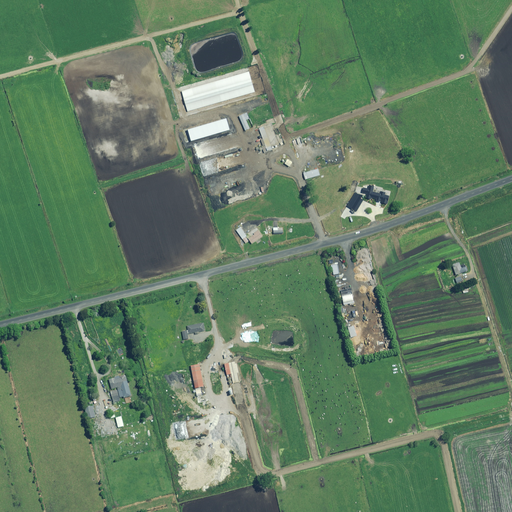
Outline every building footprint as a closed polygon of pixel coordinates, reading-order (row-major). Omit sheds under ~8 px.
[(253,85),(249,72),(181,91),(185,104),(187,112),(255,92),(253,85)] [(253,127),(247,113),(239,116),(245,131),(253,127)] [(272,149),(264,127),(259,128),(267,151),(272,149)] [(303,149),(301,139),(293,141),(296,151),(303,149)] [(320,175),(318,169),(303,173),(305,179),(320,175)] [(376,190),(376,192),(368,190),(366,198),(371,199),(371,197),(382,200),(381,203),(387,204),(389,196),(385,195),(385,192),(381,191),(376,190)] [(361,199),(358,197),(354,204),(357,206),(359,207),(363,200),(361,199)] [(262,237),(258,231),(253,234),(254,235),(248,239),(252,244),(262,237)] [(461,268),(459,263),(453,265),(456,275),(467,271),(466,267),(461,268)] [(189,334),(195,333),(195,335),(199,334),(198,332),(205,331),(203,323),(187,326),(189,334)] [(357,336),(354,326),(348,328),(351,338),(357,336)] [(235,383),(239,382),(237,373),(238,373),(237,364),(235,364),(235,362),(231,363),(229,363),(224,364),(226,375),(227,377),(229,376),(230,377),(232,377),(233,383),(235,383)] [(204,387),(200,364),(191,366),(195,388),(204,387)] [(124,396),(124,398),(131,396),(125,375),(109,379),(112,389),(117,387),(120,398),(123,397),(124,396)] [(120,401),(116,390),(110,392),(114,403),(120,401)] [(96,417),(93,406),(85,408),(88,419),(96,417)]
